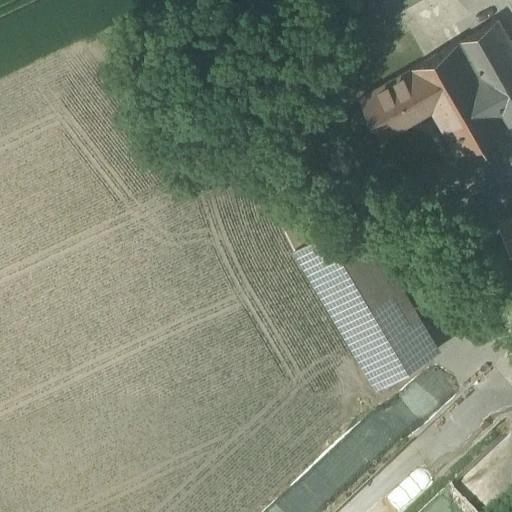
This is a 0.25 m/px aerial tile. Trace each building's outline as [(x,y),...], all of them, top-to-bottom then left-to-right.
[(411,0),(392,0),(388,2),(393,11),(411,0)] [(511,40),(499,17),(411,66),(433,105),(460,151),(511,121),(511,40)] [(384,133),(433,105),(411,66),(362,95),(384,133)] [(339,202),(286,232),(378,386),(429,356),(347,217),(339,202)] [(347,217),(429,356),(441,349),(359,209),(347,217)] [(511,212),(500,219),(511,240),(511,212)]
